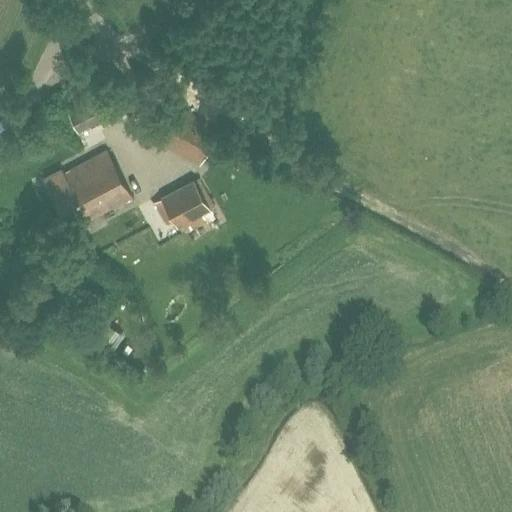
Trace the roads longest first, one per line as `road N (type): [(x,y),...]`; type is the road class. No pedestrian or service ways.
road 1 (track): [(122,46),(296,163),(461,254),(510,291)]
road 2 (unclassified): [(0,119),(38,82),(72,0)]
